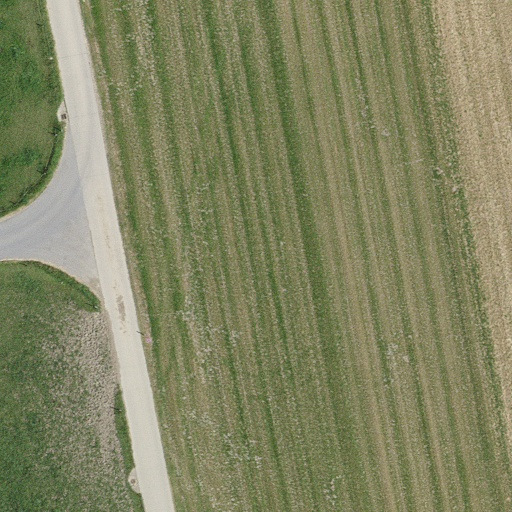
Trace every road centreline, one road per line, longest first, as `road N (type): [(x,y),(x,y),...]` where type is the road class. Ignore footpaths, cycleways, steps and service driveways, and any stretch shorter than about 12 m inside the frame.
road 1 (unclassified): [(105,232),(158,511)]
road 2 (unclassified): [(61,0),(105,232)]
